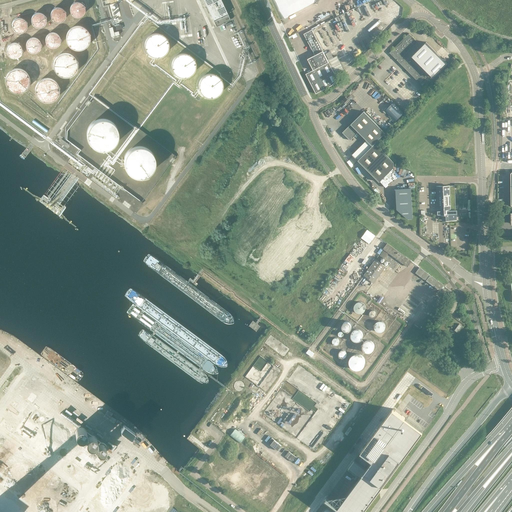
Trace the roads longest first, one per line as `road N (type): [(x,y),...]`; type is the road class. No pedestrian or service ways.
road 1 (unclassified): [(486,285),(362,196),(326,143),(315,105)]
road 2 (unclassified): [(375,511),(464,384),(503,363)]
road 3 (track): [(341,167),(319,179),(282,164),(263,167),(210,228)]
road 4 (motorway): [(511,387),(409,511)]
road 5 (track): [(197,264),(313,349)]
road 6 (unclassified): [(315,105),(420,14)]
road 7 (unclassified): [(259,0),(315,105)]
